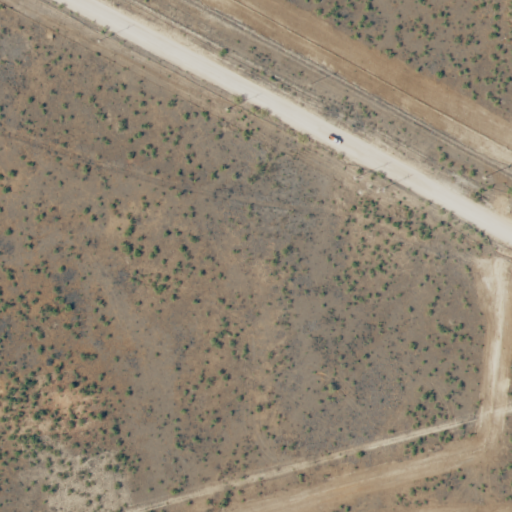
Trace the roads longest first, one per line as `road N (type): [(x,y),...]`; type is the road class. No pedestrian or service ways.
road 1 (track): [(511,282),(0,133)]
road 2 (track): [(511,411),(174,511)]
